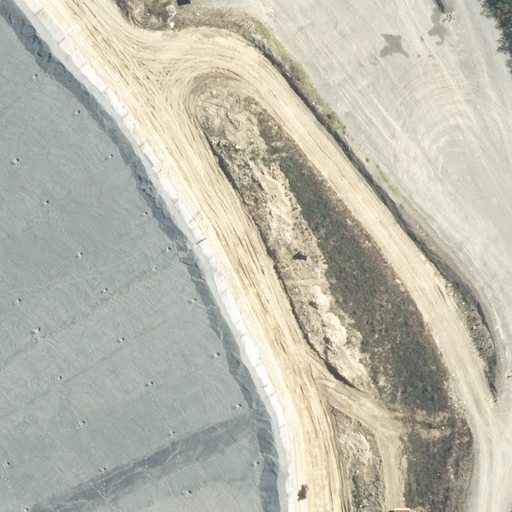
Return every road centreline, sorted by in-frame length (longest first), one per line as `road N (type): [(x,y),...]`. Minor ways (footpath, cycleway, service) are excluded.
road 1 (track): [(495,511),(511,456),(511,56),(477,0)]
road 2 (unclassified): [(189,0),(511,317)]
